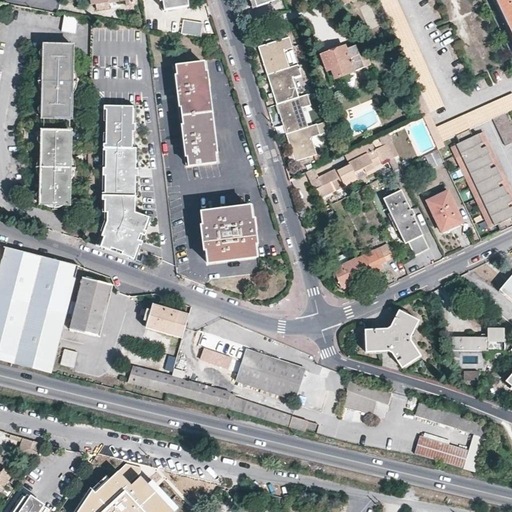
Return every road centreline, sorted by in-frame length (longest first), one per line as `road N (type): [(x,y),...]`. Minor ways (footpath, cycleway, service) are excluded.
road 1 (residential): [(0,414),(367,494)]
road 2 (primary): [(0,372),(363,464)]
road 3 (residential): [(222,0),(322,323)]
road 4 (residential): [(0,230),(268,324),(322,323)]
road 5 (residential): [(511,418),(343,363),(329,351),(322,323)]
road 6 (residential): [(322,323),(511,238)]
road 7 (primary): [(511,500),(363,464)]
